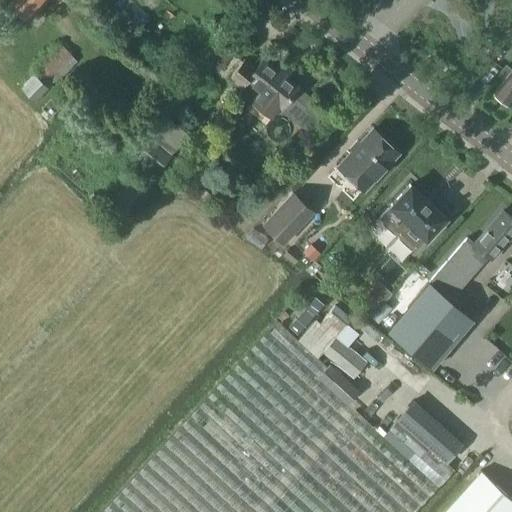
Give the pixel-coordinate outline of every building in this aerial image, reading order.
[(48,0),(14,0),(13,1),(32,18),(48,0)] [(220,43),(205,61),(217,70),(232,52),(220,43)] [(299,87),(300,85),(289,77),(294,71),(280,60),(276,65),(262,55),(254,65),(244,57),(229,77),(241,86),(237,90),(271,117),(280,107),(299,87)] [(503,71),(510,76),(497,92),(511,103),(511,67),(508,65),(503,71)] [(315,100),(299,87),(280,107),(313,136),(328,117),(312,104),(315,100)] [(162,116),(148,134),(154,139),(134,163),(156,180),(170,162),(164,158),(170,151),(176,156),(190,138),(162,116)] [(364,189),(399,152),(373,129),(339,166),(364,189)] [(449,216),(411,181),(379,217),(415,250),(449,216)] [(131,188),(112,208),(120,216),(140,197),(131,188)] [(313,212),(293,193),(264,224),(285,243),(313,212)] [(372,219),(362,210),(353,220),(363,229),(372,219)] [(468,237),(432,278),(455,296),(488,256),(491,258),(511,234),(511,217),(504,210),(475,244),(468,237)] [(318,254),(308,244),(303,250),(313,260),(318,254)] [(392,290),(379,278),(358,304),(371,314),(392,290)] [(432,278),(389,329),(435,368),(477,316),(455,296),(432,278)] [(335,307),(320,327),(337,341),(325,356),(356,381),(370,363),(339,338),(353,321),(335,307)] [(278,318),(99,511),(415,511),(439,486),(450,475),(278,318)] [(463,444),(414,400),(398,418),(446,462),(463,444)] [(442,511),(511,511),(511,497),(481,469),(442,511)]
